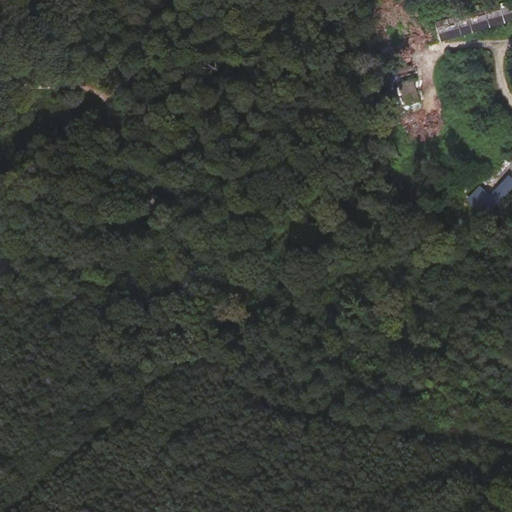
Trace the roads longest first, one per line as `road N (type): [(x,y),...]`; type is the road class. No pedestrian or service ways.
road 1 (track): [(92,90),(133,143),(206,358),(266,403),(301,416),(511,447)]
road 2 (track): [(198,348),(7,511)]
